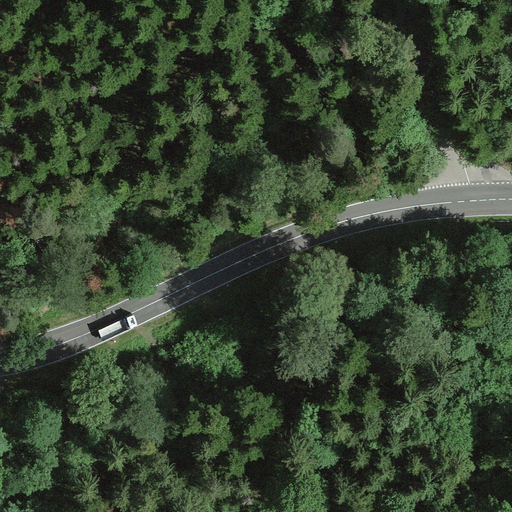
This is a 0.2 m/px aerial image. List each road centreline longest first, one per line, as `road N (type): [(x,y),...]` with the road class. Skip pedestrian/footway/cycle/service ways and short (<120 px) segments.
road 1 (primary): [(474,200),(388,210),(301,235),(65,341),(0,360)]
road 2 (unclassified): [(406,0),(429,88),(474,200)]
